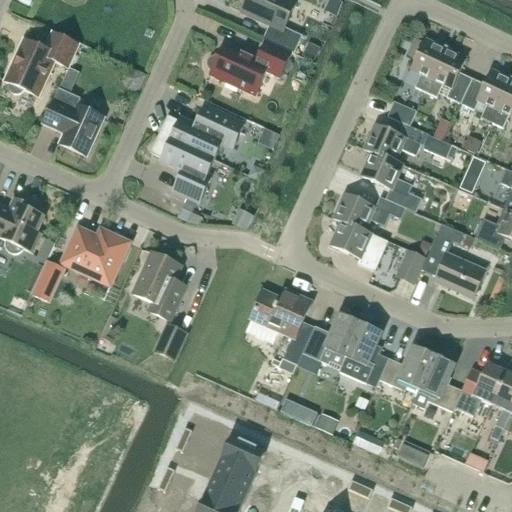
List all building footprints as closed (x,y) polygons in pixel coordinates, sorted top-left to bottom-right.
[(289,0),(249,0),(243,14),(270,27),(263,41),(295,56),(303,38),(285,29),(297,3),(289,0)] [(24,42),(5,84),(10,86),(10,90),(11,94),(14,97),(18,97),(22,96),(25,93),(40,99),(56,64),(69,71),(80,48),(53,35),(45,51),(24,42)] [(416,90),(427,95),(447,51),(428,41),(426,45),(416,41),(409,56),(419,61),(413,72),(422,76),(416,90)] [(208,63),(208,67),(209,71),(213,73),(210,78),(256,99),(267,74),(281,80),(292,56),(266,44),(259,60),(225,45),(219,59),(215,58),(211,60),(208,63)] [(309,44),(303,58),(315,64),(321,50),(309,44)] [(468,60),(447,51),(427,95),(438,100),(444,86),(452,90),(448,100),(461,106),(473,80),(461,74),(468,60)] [(70,70),(60,91),(71,96),(81,75),(70,70)] [(486,86),(473,80),(461,106),(475,112),(480,103),(488,107),(482,120),(492,125),(511,82),(511,81),(492,72),(486,86)] [(511,82),(492,125),(503,130),(509,118),(511,118),(511,82)] [(60,92),(44,127),(57,133),(61,131),(66,134),(60,146),(88,159),(105,120),(78,108),(81,101),(71,96),(60,91),(60,92)] [(395,104),(388,119),(411,129),(417,114),(395,104)] [(169,118),(160,137),(215,162),(222,148),(233,153),(246,126),(206,107),(196,127),(182,120),(180,123),(169,118)] [(442,121),(434,139),(442,143),(451,125),(442,121)] [(376,127),(365,152),(372,155),(372,154),(397,165),(397,164),(402,152),(417,158),(422,147),(376,127)] [(215,162),(160,137),(152,155),(163,161),(161,164),(183,174),(174,194),(200,206),(213,179),(209,177),(215,162)] [(469,138),(464,151),(477,157),(483,144),(469,138)] [(430,139),(424,152),(452,164),(458,151),(430,139)] [(372,155),(362,178),(392,191),(387,202),(407,211),(416,216),(423,202),(409,196),(413,186),(399,180),(405,168),(397,164),(397,165),(372,154),(372,155)] [(255,168),(250,178),(261,184),(266,173),(255,168)] [(511,190),(511,192),(503,211),(511,215),(511,173),(507,172),(501,185),(511,190)] [(466,177),(461,191),(474,196),(479,183),(466,177)] [(345,196),(334,221),(341,224),(342,223),(366,234),(371,222),(385,228),(391,217),(402,222),(407,211),(387,202),(381,199),(377,210),(345,196)] [(0,206),(0,240),(8,244),(7,245),(7,246),(7,248),(7,249),(7,250),(8,252),(8,253),(9,254),(10,255),(11,256),(12,256),(15,257),(16,257),(18,257),(19,257),(20,256),(23,255),(24,254),(25,253),(25,252),(34,256),(43,237),(39,235),(46,220),(33,214),(34,210),(15,201),(10,211),(0,206)] [(189,224),(196,209),(187,205),(180,220),(189,224)] [(241,211),(234,226),(249,233),(256,218),(241,211)] [(511,241),(511,215),(503,211),(497,226),(484,221),(475,240),(501,251),(506,239),(511,241)] [(342,223),(341,224),(331,248),(362,261),(359,266),(375,273),(388,243),(366,234),(342,223)] [(443,226),(423,272),(437,279),(435,283),(474,300),(486,273),(447,256),(446,259),(441,256),(448,241),(454,243),(458,233),(443,226)] [(79,230),(64,263),(85,272),(86,269),(93,272),(89,279),(111,289),(131,245),(109,235),(106,243),(79,230)] [(424,243),(418,256),(426,260),(432,247),(424,243)] [(152,256),(134,296),(152,304),(148,313),(172,324),(188,290),(175,284),(182,269),(145,252),(144,253),(152,256)] [(416,285),(427,260),(426,260),(418,256),(412,254),(401,279),(416,285)] [(48,265),(33,297),(50,305),(65,272),(48,265)] [(254,323),(248,335),(274,347),(280,335),(293,340),(284,362),(280,371),(294,377),(297,368),(298,368),(304,356),(315,330),(314,330),(312,332),(302,328),(312,304),(286,293),(283,301),(265,294),(252,322),(254,323)] [(332,338),(315,330),(304,356),(330,367),(332,364),(343,369),(347,360),(362,326),(341,317),(332,338)] [(380,383),(390,362),(374,355),(382,335),(362,326),(347,360),(358,365),(355,372),(380,383)] [(167,328),(156,353),(176,363),(188,337),(167,328)] [(406,369),(390,362),(380,383),(405,394),(408,387),(420,392),(434,359),(414,350),(406,369)] [(455,368),(434,359),(420,392),(414,407),(425,412),(428,405),(453,415),(462,394),(446,387),(455,368)] [(493,408),(509,371),(501,368),(499,371),(488,367),(484,377),(473,373),(455,411),(474,419),(481,403),(493,408)] [(504,432),(511,414),(511,372),(509,371),(493,408),(502,413),(490,439),(499,443),(504,432)] [(287,402),(282,413),(313,427),(319,416),(287,402)] [(323,418),(317,431),(334,438),(340,424),(323,417),(323,418)] [(186,431),(181,442),(188,445),(193,434),(186,431)] [(232,439),(222,460),(257,476),(267,454),(232,439)] [(181,442),(176,452),(183,456),(188,445),(181,442)] [(405,443),(398,458),(424,470),(431,455),(405,443)] [(471,456),(466,468),(485,476),(489,465),(471,456)] [(222,460),(213,480),(249,496),(257,476),(222,460)] [(168,470),(163,481),(171,484),(176,474),(168,470)] [(213,480),(205,500),(232,511),(241,511),(249,496),(213,480)] [(163,481),(159,492),(166,495),(171,484),(163,481)] [(353,483),(349,491),(360,496),(363,488),(353,483)] [(363,488),(360,496),(371,500),(374,493),(363,488)] [(232,511),(205,500),(199,511),(232,511)] [(392,501),(389,508),(396,511),(400,511),(403,506),(392,501)]
